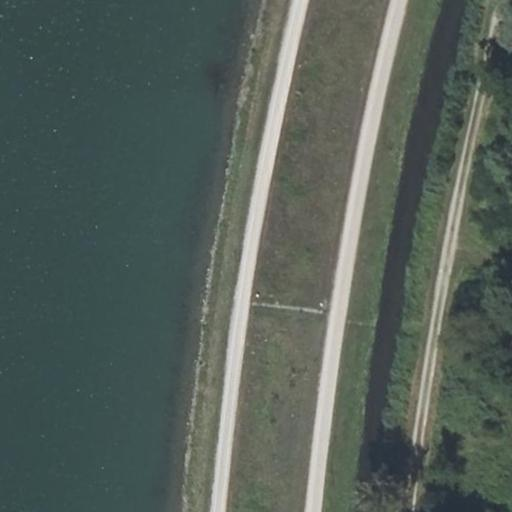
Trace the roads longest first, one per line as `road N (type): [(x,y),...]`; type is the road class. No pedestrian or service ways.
road 1 (track): [(404,0),(360,205),(312,511)]
road 2 (track): [(504,0),(411,511)]
road 3 (track): [(212,511),(222,383),(291,0)]
